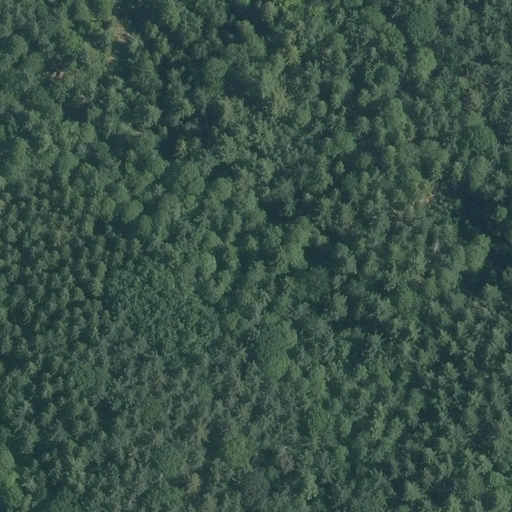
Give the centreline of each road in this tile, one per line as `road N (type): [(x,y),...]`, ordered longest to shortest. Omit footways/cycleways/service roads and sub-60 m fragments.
road 1 (track): [(328,511),(317,363),(281,284),(0,93)]
road 2 (track): [(281,284),(453,313),(511,299)]
road 3 (track): [(365,17),(511,161)]
road 4 (track): [(0,166),(85,0)]
